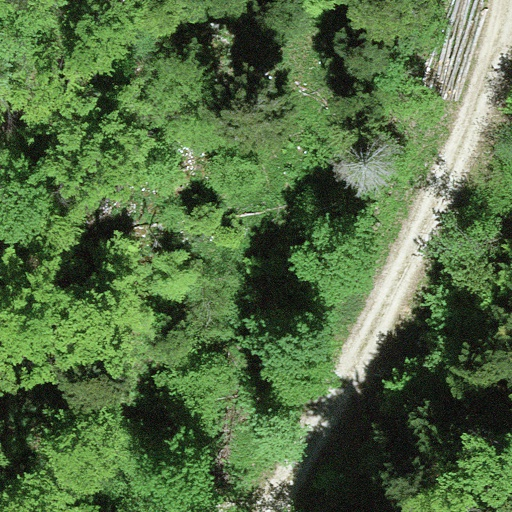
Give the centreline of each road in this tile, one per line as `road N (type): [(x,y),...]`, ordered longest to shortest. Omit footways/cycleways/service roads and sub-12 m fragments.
road 1 (track): [(502,0),(486,80),(408,263),(279,511)]
road 2 (track): [(0,96),(87,0)]
